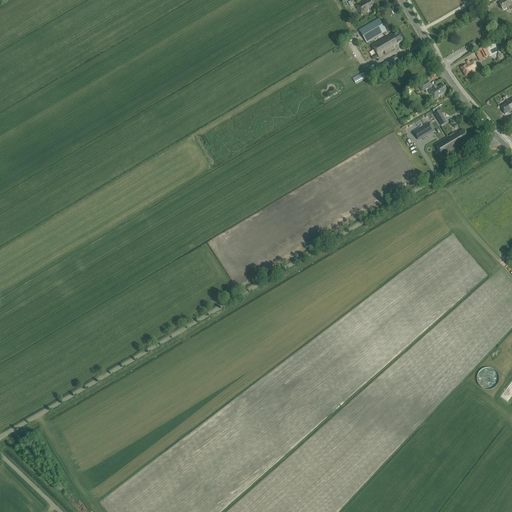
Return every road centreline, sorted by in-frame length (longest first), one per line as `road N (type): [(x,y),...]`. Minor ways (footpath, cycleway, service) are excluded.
road 1 (unclassified): [(0,437),(500,139)]
road 2 (tertiary): [(500,139),(444,72),(401,0)]
